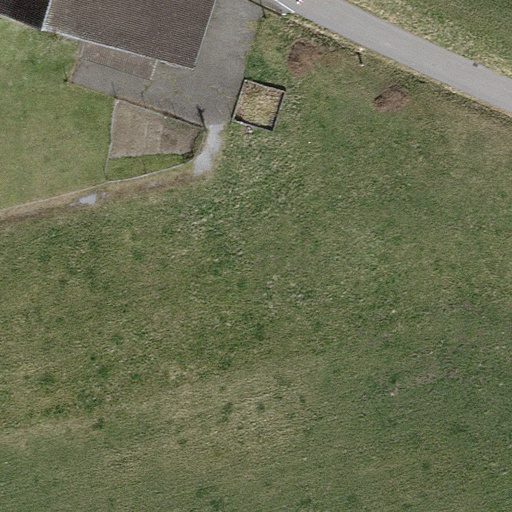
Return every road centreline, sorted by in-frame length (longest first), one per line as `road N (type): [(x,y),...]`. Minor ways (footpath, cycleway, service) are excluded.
road 1 (track): [(225,117),(206,164),(191,174),(0,220)]
road 2 (unclassified): [(303,0),(511,97)]
